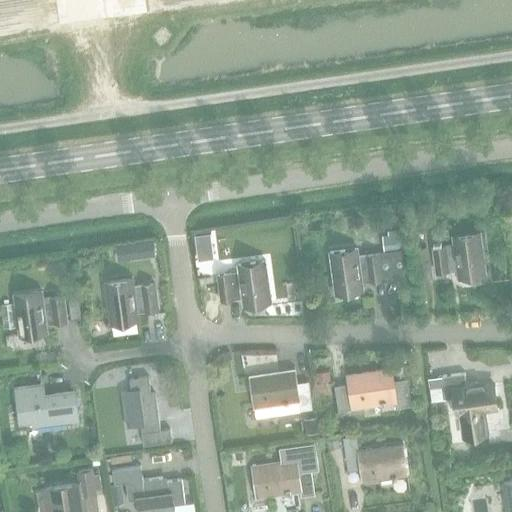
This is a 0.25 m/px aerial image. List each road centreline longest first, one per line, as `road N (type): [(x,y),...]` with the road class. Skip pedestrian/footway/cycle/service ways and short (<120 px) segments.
road 1 (secondary): [(0,170),(511,95)]
road 2 (unclassified): [(511,56),(0,130)]
road 3 (residential): [(511,333),(189,340)]
road 4 (unclassified): [(265,182),(511,147)]
road 5 (residential): [(212,511),(189,340)]
road 6 (residential): [(0,222),(166,196)]
road 7 (residential): [(189,340),(166,196)]
